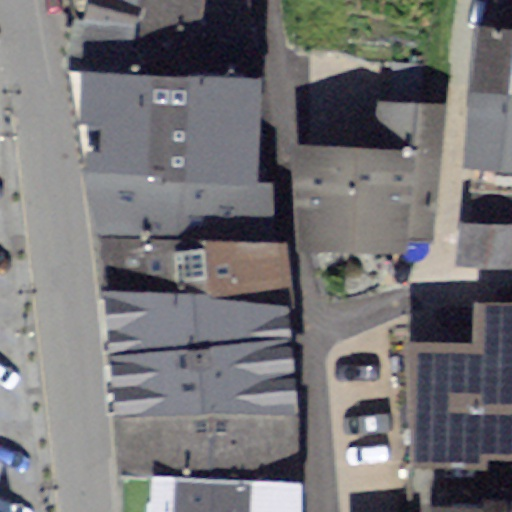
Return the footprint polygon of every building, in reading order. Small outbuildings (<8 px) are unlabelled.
[(193,56),(201,0),(76,0),(68,68),(87,69),(190,73),(193,56)] [(483,26),(477,84),(511,87),(511,0),(500,0),(498,27),(483,26)] [(90,146),(89,166),(105,232),(265,225),(267,182),(250,181),(254,95),(255,76),(190,73),(87,69),(85,110),(108,111),(108,121),(107,147),(90,146)] [(470,159),(511,162),(511,87),(477,84),(470,159)] [(440,229),(444,100),(383,98),(382,141),(334,140),(307,139),(304,243),(408,246),(408,228),(423,228),(440,229)] [(279,242),(278,224),(265,225),(105,232),(102,232),(92,233),(92,246),(95,296),(281,288),(279,242)] [(511,228),(466,227),(464,259),(511,261),(511,228)] [(283,326),(281,288),(95,296),(96,338),(97,352),(284,344),(283,326)] [(511,302),(480,302),(479,343),(413,341),(410,441),(410,462),(488,464),(488,451),(511,451),(511,302)] [(98,363),(100,417),(112,417),(287,409),(284,344),(97,352),(98,363)] [(291,511),(291,498),(289,461),(287,409),(112,417),(113,442),(117,511),(291,511)] [(511,511),(511,503),(489,503),(489,508),(488,511),(476,511),(439,510),(438,511),(511,511)]
